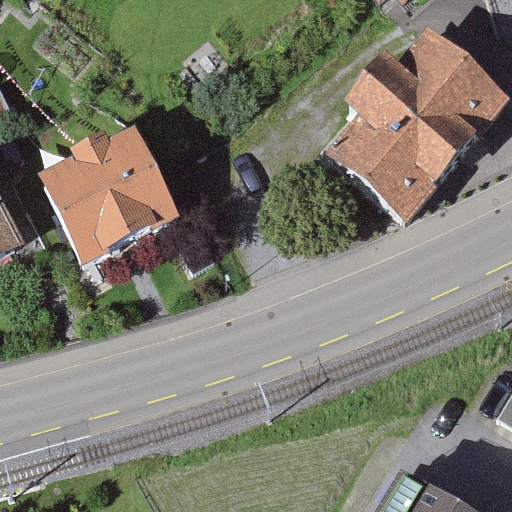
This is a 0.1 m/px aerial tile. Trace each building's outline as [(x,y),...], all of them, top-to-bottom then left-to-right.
[(385,0),(401,17),(421,0),(385,0)] [(500,123),(437,71),(352,173),(415,226),(500,123)] [(140,161),(55,203),(93,280),(178,238),(140,161)] [(0,212),(0,278),(25,267),(0,212)] [(511,402),(499,424),(511,432),(511,402)] [(402,511),(432,511),(411,499),(402,511)]
